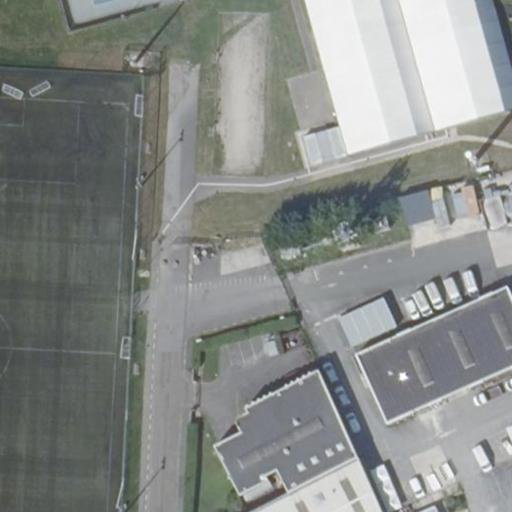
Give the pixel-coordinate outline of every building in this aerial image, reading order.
[(511,77),(493,0),(306,0),(338,128),(301,136),(308,164),(511,115),(511,77)] [(489,229),(511,223),(511,188),(500,192),(499,187),(481,191),(489,229)] [(408,227),(436,219),(429,192),(400,201),(408,227)] [(374,233),(389,229),(386,218),(371,223),(374,233)] [(297,242),(280,247),(284,259),(301,255),(297,242)] [(511,366),(511,293),(508,285),(355,351),(387,422),(511,366)] [(339,319),(352,347),(396,327),(384,298),(339,319)] [(357,456),(318,367),(245,405),(254,422),(215,443),(240,494),(269,479),(266,473),(277,468),(289,492),(357,456)] [(382,511),(357,456),(289,492),(249,511),(382,511)]
